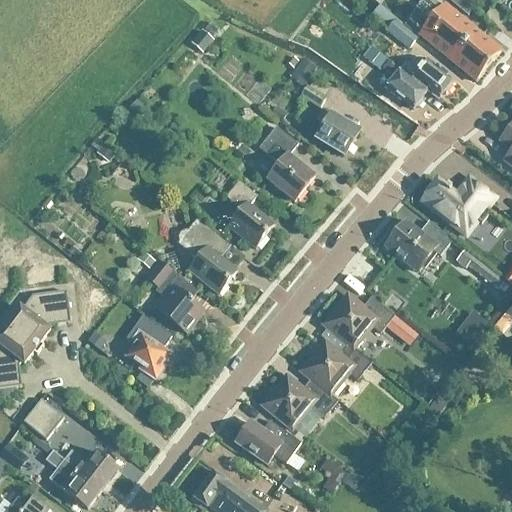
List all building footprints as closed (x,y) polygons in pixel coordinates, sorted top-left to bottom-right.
[(501,52),(444,5),(437,0),(424,0),(405,24),(476,83),(501,52)] [(417,39),(395,21),(386,32),(407,50),(417,39)] [(213,41),(201,31),(190,44),(202,54),(213,41)] [(442,72),(427,60),(426,59),(425,60),(423,59),(419,57),(415,57),(412,60),(410,63),(411,66),(411,67),(405,62),(399,69),(428,92),(438,100),(445,92),(448,93),(452,88),(451,85),(453,83),(441,73),(442,72)] [(428,92),(399,69),(389,61),(383,69),(394,78),(385,89),(400,101),(401,100),(413,110),(416,106),(419,107),(423,103),(422,99),(428,92)] [(307,87),(299,99),(319,111),(326,98),(307,87)] [(146,109),(136,101),(124,116),(134,124),(146,109)] [(322,113),(316,123),(323,127),(315,141),(344,158),(358,135),(322,113)] [(511,127),(500,142),(511,150),(501,162),(511,170),(511,127)] [(279,167),(267,182),(294,204),(314,179),(288,158),(297,147),(275,129),(258,150),(279,167)] [(491,212),(487,209),(495,199),(468,179),(454,197),(450,193),(451,192),(447,189),(446,190),(436,183),(421,202),(465,237),(477,222),(481,225),(491,212)] [(225,199),(241,212),(228,228),(255,250),(274,227),(249,206),(257,197),(239,183),(225,199)] [(178,243),(176,244),(198,261),(189,272),(218,295),(237,272),(220,259),(229,248),(230,247),(196,219),(187,231),(183,231),(180,233),(177,237),(178,243)] [(439,258),(452,242),(428,223),(419,234),(405,223),(385,248),(416,273),(432,252),(439,258)] [(463,252),(455,262),(465,270),(467,267),(499,291),(504,284),(463,252)] [(180,278),(171,272),(159,262),(145,280),(157,290),(155,293),(164,299),(155,311),(186,335),(203,313),(172,289),(180,278)] [(0,333),(0,390),(21,388),(18,368),(21,364),(24,366),(33,354),(37,356),(44,347),(40,345),(50,332),(47,330),(49,327),(70,324),(65,293),(32,298),(22,311),(19,309),(0,333)] [(353,349),(370,328),(380,336),(389,325),(394,318),(371,299),(363,309),(348,297),(324,327),(347,346),(348,345),(353,349)] [(141,317),(125,340),(134,347),(127,358),(138,366),(137,367),(141,370),(140,371),(154,381),(162,369),(159,368),(167,356),(160,351),(170,337),(141,317)] [(394,318),(389,325),(412,344),(418,337),(395,317),(394,318)] [(348,345),(347,346),(338,357),(324,345),(301,373),(310,381),(311,380),(330,396),(348,374),(357,382),(372,364),(353,349),(348,345)] [(389,456),(399,464),(463,383),(453,376),(389,456)] [(311,380),(310,381),(301,392),(286,379),(262,407),(292,432),(310,409),(323,420),(338,402),(330,396),(311,380)] [(63,419),(40,401),(23,423),(45,441),(63,419)] [(274,459),(286,468),(301,446),(270,424),(262,435),(249,426),(235,445),(267,468),(274,459)] [(0,458),(18,472),(28,460),(8,444),(0,454),(0,458)] [(52,453),(46,461),(57,470),(63,462),(52,453)] [(70,454),(63,462),(75,471),(101,492),(116,472),(95,455),(86,466),(70,454)] [(332,495),(341,483),(357,493),(363,485),(326,460),(320,469),(330,476),(322,488),(332,495)] [(57,470),(48,481),(64,494),(85,511),(101,492),(75,471),(63,462),(57,470)] [(263,511),(264,511),(263,510),(211,472),(192,499),(206,509),(215,497),(236,511),(263,511)] [(16,500),(11,507),(7,511),(47,511),(31,499),(25,507),(16,500)]
